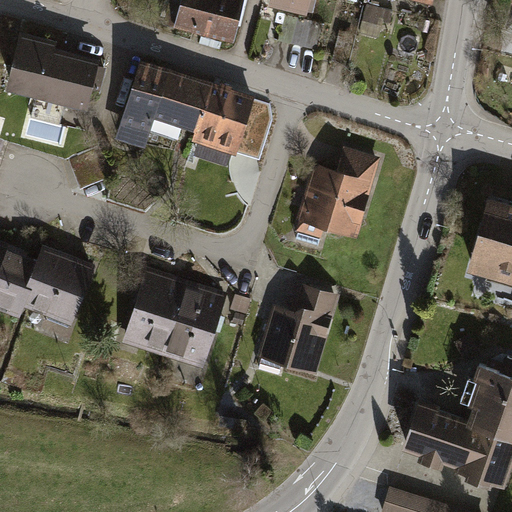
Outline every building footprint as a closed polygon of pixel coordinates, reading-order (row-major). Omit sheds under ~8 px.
[(240,0),(182,0),(177,22),(231,36),(240,0)] [(314,0),(271,0),(312,9),(314,0)] [(55,39),(15,28),(0,83),(0,89),(85,113),(99,60),(52,47),(55,39)] [(258,102),(140,65),(116,143),(148,153),(157,123),(197,136),(193,149),(239,164),(258,102)] [(318,165),(300,223),(358,241),(384,157),(346,145),(338,171),(318,165)] [(511,198),(489,193),(468,270),(511,282),(511,198)] [(43,262),(0,244),(0,318),(17,325),(22,313),(43,262)] [(22,313),(75,334),(100,272),(47,250),(43,262),(22,313)] [(189,286),(148,272),(123,349),(164,362),(189,286)] [(270,300),(253,360),(320,379),(344,294),(300,282),(293,307),(270,300)] [(189,286),(164,362),(203,375),(229,299),(189,286)] [(236,300),(233,311),(250,316),(253,305),(236,300)] [(455,340),(467,364),(480,357),(468,333),(455,340)] [(499,372),(481,366),(462,418),(511,437),(511,358),(505,355),(499,372)] [(498,482),(511,447),(511,437),(462,418),(415,398),(399,445),(498,482)] [(473,511),(388,485),(379,511),(473,511)]
